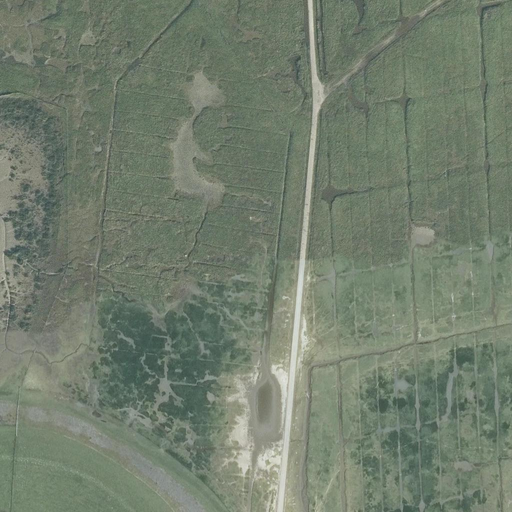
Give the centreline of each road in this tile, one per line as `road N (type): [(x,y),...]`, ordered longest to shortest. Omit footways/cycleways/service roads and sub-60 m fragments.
road 1 (track): [(280,511),(316,110),(311,0)]
road 2 (track): [(316,95),(444,0)]
